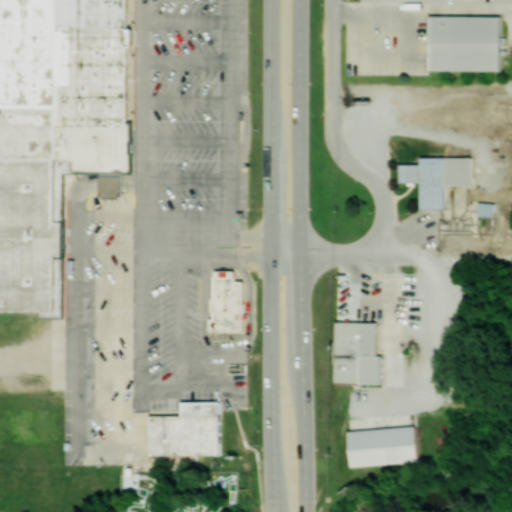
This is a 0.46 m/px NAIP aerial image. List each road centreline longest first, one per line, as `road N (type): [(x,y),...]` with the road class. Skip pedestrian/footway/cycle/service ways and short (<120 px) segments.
road 1 (trunk): [(308,511),(302,0)]
road 2 (trunk): [(273,0),(276,511)]
road 3 (residential): [(387,254),(380,188),(342,152),(336,135),(335,0)]
road 4 (residential): [(272,252),(423,254)]
